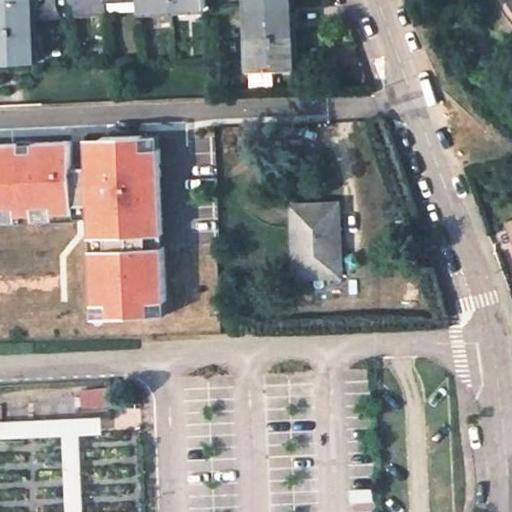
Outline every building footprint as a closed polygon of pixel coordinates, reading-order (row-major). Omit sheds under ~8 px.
[(32,0),(0,0),(0,61),(35,60),(32,0)] [(138,0),(140,9),(205,6),(204,0),(138,0)] [(247,0),(247,3),(250,67),(295,66),(292,1),(291,0),(247,0)] [(173,310),(166,130),(89,133),(95,313),(173,310)] [(0,213),(82,210),(80,137),(0,139),(0,213)] [(294,280),(339,278),(337,203),(292,205),(294,280)] [(0,418),(0,436),(62,434),(79,433),(102,432),(102,414),(0,418)] [(64,511),(83,511),(79,433),(62,434),(64,511)]
